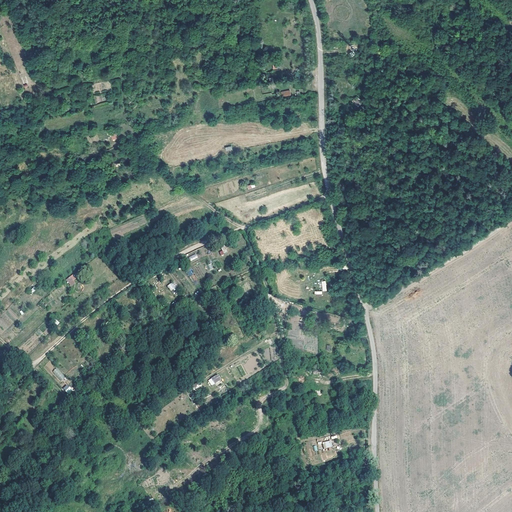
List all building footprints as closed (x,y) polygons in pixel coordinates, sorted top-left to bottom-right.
[(290,85),(281,87),(282,94),(291,92),(290,85)] [(354,100),(359,106),(362,103),(360,101),(362,99),(359,96),(354,100)] [(72,275),(66,279),(71,286),(77,282),(72,275)] [(167,285),(170,290),(176,287),(173,282),(167,285)] [(85,359),(82,362),(88,368),(90,366),(85,359)] [(61,381),(65,377),(56,368),(52,372),(61,381)] [(218,375),(212,379),(215,384),(222,381),(218,375)] [(67,394),(72,390),(68,384),(63,388),(67,394)]
